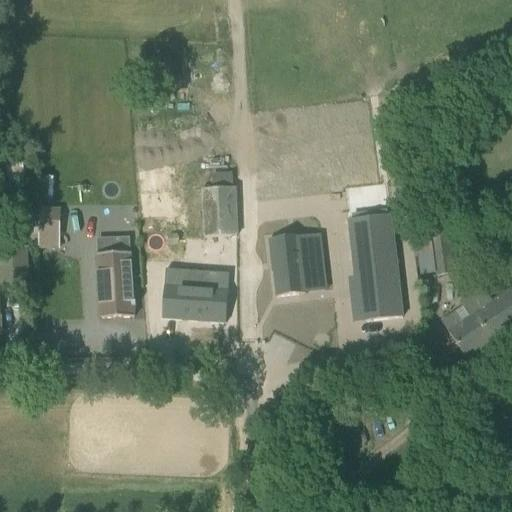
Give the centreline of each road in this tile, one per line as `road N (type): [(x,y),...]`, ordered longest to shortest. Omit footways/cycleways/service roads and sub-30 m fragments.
road 1 (track): [(253,283),(232,0)]
road 2 (residential): [(260,511),(253,283)]
